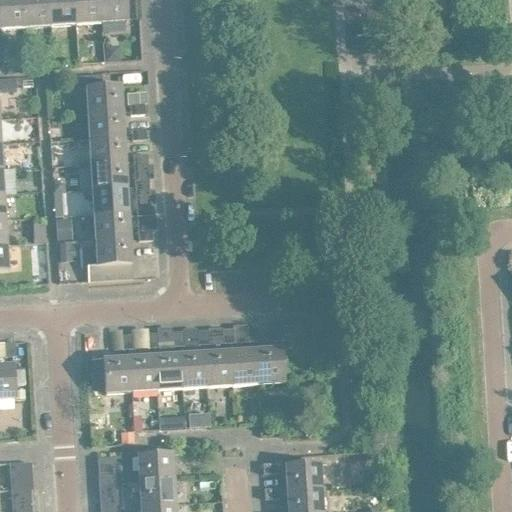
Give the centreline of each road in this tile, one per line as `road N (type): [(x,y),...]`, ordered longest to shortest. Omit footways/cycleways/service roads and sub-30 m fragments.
road 1 (residential): [(180,306),(159,0)]
road 2 (residential): [(69,511),(55,314)]
road 3 (residential): [(511,232),(501,234),(488,263),(496,392)]
road 4 (residential): [(55,314),(180,306)]
road 5 (residential): [(496,392),(502,511)]
